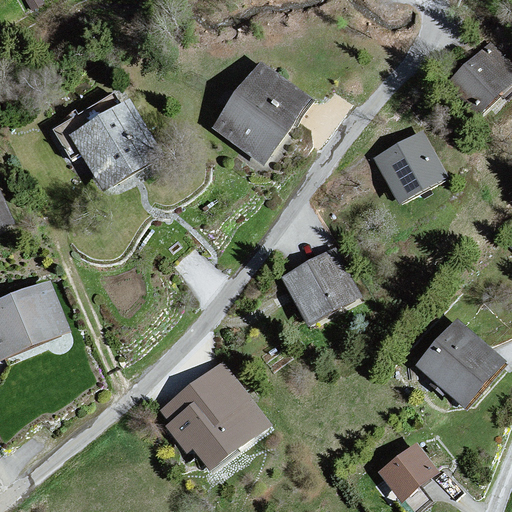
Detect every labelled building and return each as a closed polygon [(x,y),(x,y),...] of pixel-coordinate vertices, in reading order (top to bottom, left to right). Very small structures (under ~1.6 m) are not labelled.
[(511,81),(511,66),(488,44),(451,85),(482,114),(511,81)] [(314,96),(261,61),(214,132),(267,167),(314,96)] [(113,93),(54,127),(70,154),(81,147),(105,188),(162,155),(128,98),(119,103),(113,93)] [(449,175),(423,131),(376,159),(402,203),(449,175)] [(0,192),(0,225),(12,221),(0,192)] [(364,297),(335,246),(283,276),(312,327),(364,297)] [(0,362),(72,331),(53,283),(0,303),(0,362)] [(507,365),(459,320),(415,368),(464,412),(507,365)] [(273,425),(223,363),(162,413),(213,475),(273,425)] [(419,443),(380,472),(403,502),(441,472),(419,443)]
